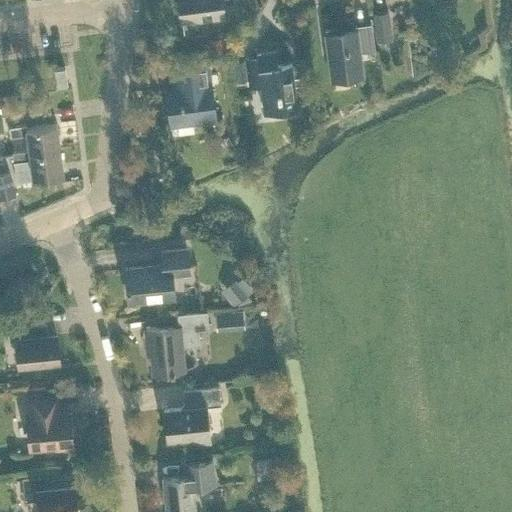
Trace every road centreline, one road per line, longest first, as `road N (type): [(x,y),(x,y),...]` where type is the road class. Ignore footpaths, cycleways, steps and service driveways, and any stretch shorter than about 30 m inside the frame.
road 1 (residential): [(126,511),(105,360),(54,219)]
road 2 (residential): [(54,219),(89,204),(104,183),(121,18)]
road 3 (residential): [(0,25),(75,14),(121,18)]
